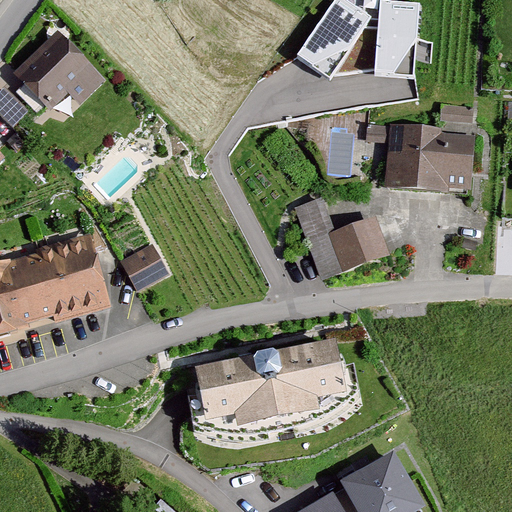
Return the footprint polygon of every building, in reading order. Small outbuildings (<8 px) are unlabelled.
[(372,18),(344,0),(333,0),(295,57),(330,80),(372,18)] [(418,3),(379,1),(373,75),(412,78),(418,3)] [(97,84),(47,36),(5,79),(55,127),(97,84)] [(0,93),(0,114),(18,128),(32,110),(3,89),(0,93)] [(457,201),(467,117),(433,113),(430,137),(382,132),(375,191),(457,201)] [(365,224),(317,241),(332,284),(380,267),(365,224)] [(79,244),(0,266),(0,341),(99,313),(79,244)] [(145,251),(111,268),(127,299),(160,283),(145,251)] [(320,353),(175,378),(184,438),(230,444),(295,437),(352,402),(348,369),(323,374),(320,353)] [(394,453),(345,481),(349,487),(305,511),(411,511),(424,505),(394,453)]
